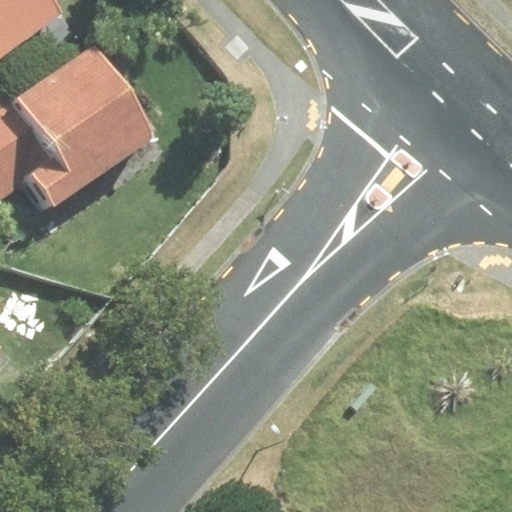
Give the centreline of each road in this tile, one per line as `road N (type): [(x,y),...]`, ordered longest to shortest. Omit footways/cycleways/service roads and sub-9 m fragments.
road 1 (tertiary): [(90,511),(461,99)]
road 2 (tertiary): [(461,99),(361,0)]
